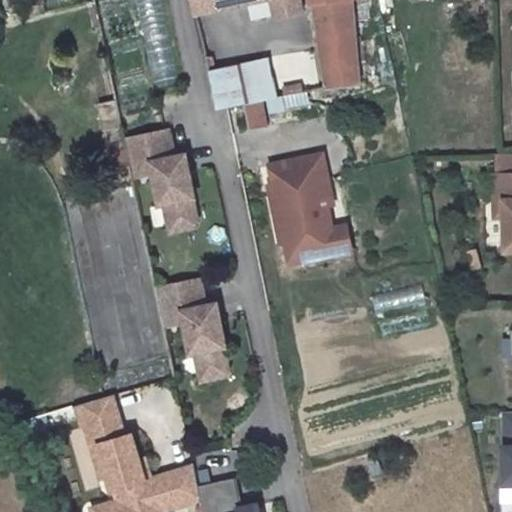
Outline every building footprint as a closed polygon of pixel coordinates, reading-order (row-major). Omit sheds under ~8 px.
[(136,0),(156,84),(179,79),(161,0),(136,0)] [(354,0),(348,0),(313,6),(331,90),(362,84),(354,0)] [(218,107),(250,102),(254,127),(273,124),(271,111),(311,104),(308,89),(281,94),(275,56),(211,67),(218,107)] [(171,139),(129,148),(136,184),(156,179),(162,211),(166,210),(173,238),(195,233),(199,228),(194,204),(197,203),(191,176),(184,177),(178,173),(176,164),(171,139)] [(511,154),(499,155),(500,175),(511,174),(511,154)] [(295,158),(272,163),(276,183),(271,183),(280,229),(290,227),(292,238),(287,239),(292,262),(334,253),(330,229),(334,228),(329,203),(335,202),(326,156),(295,163),(295,158)] [(191,176),(187,161),(176,164),(178,173),(184,177),(191,176)] [(511,174),(500,175),(493,175),(494,202),(505,202),(506,220),(506,251),(511,251),(511,174)] [(494,202),(494,220),(506,220),(505,202),(494,202)] [(334,228),(330,229),(334,253),(354,250),(349,225),(334,228)] [(290,227),(280,229),(282,240),(287,239),(292,238),(290,227)] [(201,284),(159,294),(167,328),(186,324),(193,356),(197,355),(204,383),(226,378),(230,372),(225,349),(227,348),(222,321),(215,322),(209,318),(206,309),(201,284)] [(421,286),(372,289),(373,310),(422,307),(421,286)] [(218,306),(206,309),(209,318),(215,322),(222,321),(218,306)] [(146,494),(142,478),(153,475),(149,457),(140,458),(133,432),(126,434),(116,392),(85,399),(102,471),(110,469),(114,486),(123,484),(125,493),(117,495),(96,500),(98,511),(162,511),(162,510),(166,509),(162,490),(157,491),(146,494)] [(162,490),(166,509),(203,500),(201,489),(196,465),(153,475),(157,491),(162,490)] [(157,491),(153,475),(142,478),(146,494),(157,491)] [(237,482),(201,489),(203,500),(205,511),(261,511),(261,508),(243,511),(237,482)] [(117,495),(125,493),(123,484),(114,486),(117,495)]
